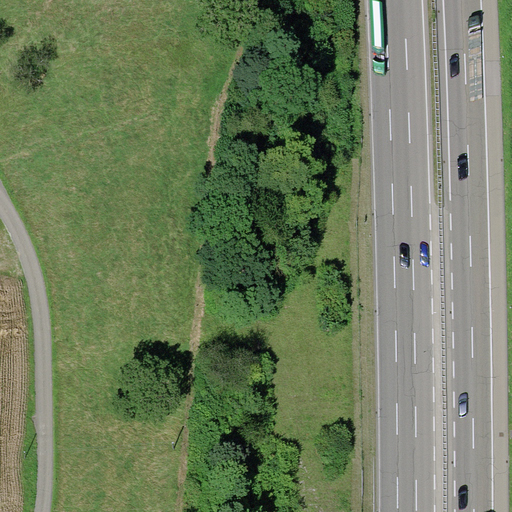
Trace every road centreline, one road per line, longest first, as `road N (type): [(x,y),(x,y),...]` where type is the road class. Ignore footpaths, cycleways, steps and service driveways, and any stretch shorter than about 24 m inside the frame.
road 1 (motorway): [(398,0),(410,511)]
road 2 (motorway): [(472,511),(462,0)]
road 3 (unclassified): [(0,195),(23,235),(42,309),(47,511)]
